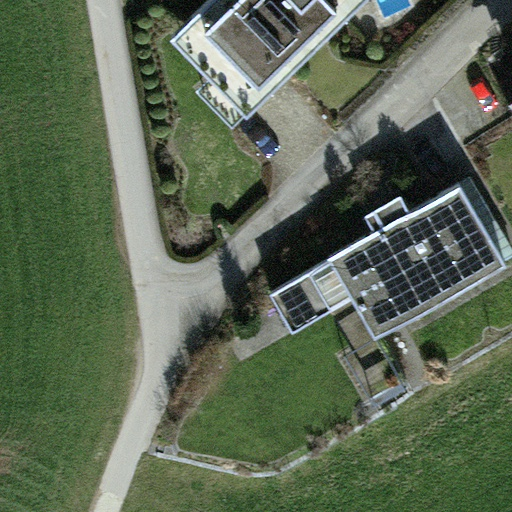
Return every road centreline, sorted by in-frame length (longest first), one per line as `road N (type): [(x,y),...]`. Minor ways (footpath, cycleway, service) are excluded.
road 1 (track): [(107,0),(159,347),(149,413),(108,511)]
road 2 (residential): [(159,347),(507,0)]
